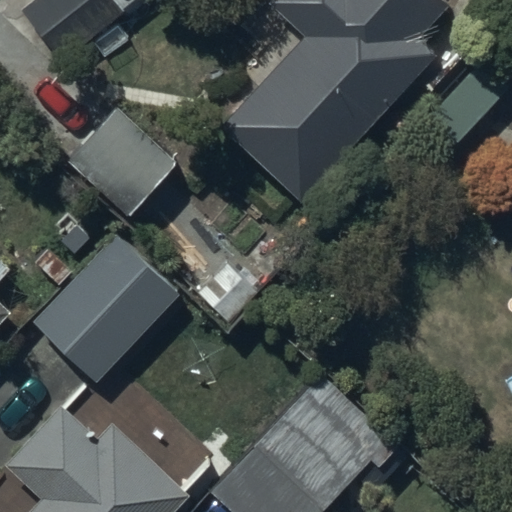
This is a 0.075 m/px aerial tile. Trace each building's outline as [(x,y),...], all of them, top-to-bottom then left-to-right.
[(125,7),(119,0),(29,0),(21,6),(59,56),(125,7)] [(448,0),(274,0),(308,31),(224,121),(303,195),(440,49),(420,30),(448,0)] [(484,51),(426,110),(451,135),(509,76),(484,51)] [(177,157),(119,104),(72,155),(130,208),(177,157)] [(206,208),(168,248),(229,307),(267,267),(206,208)] [(99,376),(179,289),(115,230),(35,318),(99,376)] [(0,323),(13,311),(0,298),(0,323)] [(402,438),(322,367),(213,488),(239,511),(302,511),(326,503),(374,450),(383,459),(402,438)] [(96,434),(60,400),(5,458),(44,494),(26,511),(169,511),(192,488),(114,415),(96,434)]
